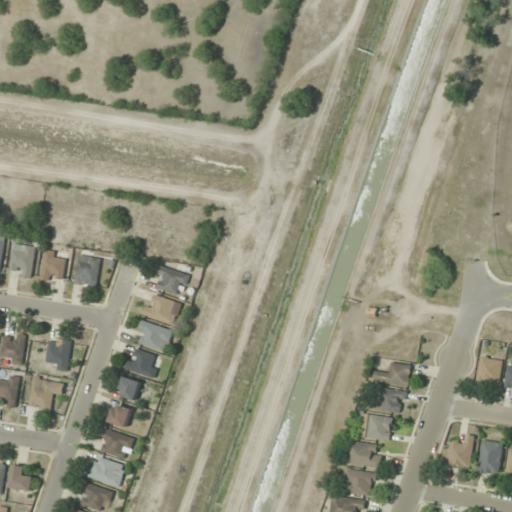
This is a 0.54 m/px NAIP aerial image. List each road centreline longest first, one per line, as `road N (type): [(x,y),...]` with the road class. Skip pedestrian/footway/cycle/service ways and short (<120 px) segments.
road 1 (residential): [(46,511),(133,260)]
road 2 (residential): [(480,293),(403,511)]
